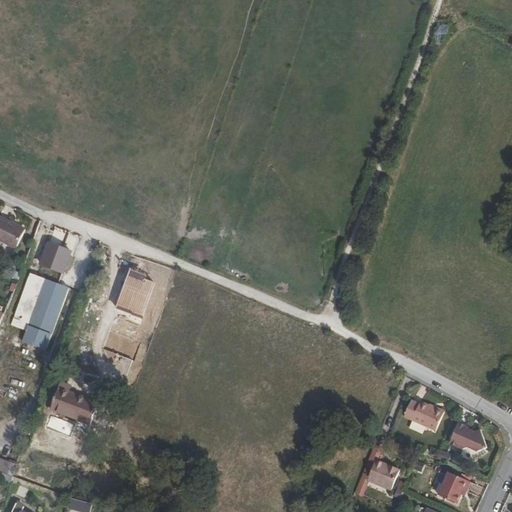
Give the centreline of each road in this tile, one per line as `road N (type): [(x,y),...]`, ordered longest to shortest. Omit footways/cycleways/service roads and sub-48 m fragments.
road 1 (track): [(329,325),(441,0)]
road 2 (track): [(61,223),(82,223),(329,325)]
